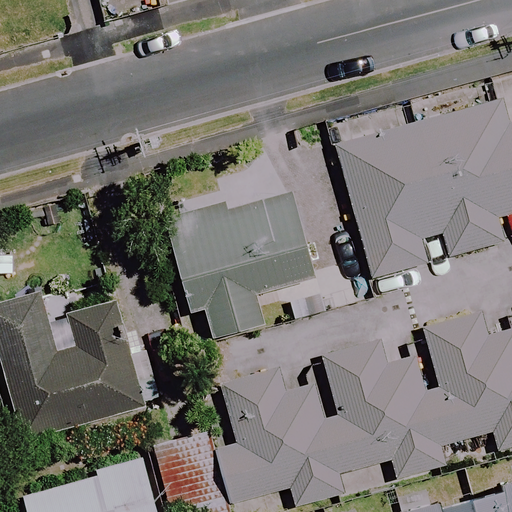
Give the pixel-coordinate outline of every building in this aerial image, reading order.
[(511,131),(508,133),(498,99),(330,150),(370,282),(424,266),(417,244),(438,238),(446,264),(505,246),(497,220),(511,215),(511,131)] [(284,197),(178,225),(187,263),(172,267),(187,322),(201,318),(208,344),(263,329),(255,299),(307,285),(284,197)] [(138,414),(110,303),(70,313),(80,357),(57,362),(42,301),(0,311),(0,356),(21,442),(138,414)] [(511,340),(510,335),(484,342),(477,315),(417,332),(434,389),(423,392),(413,360),(382,369),(375,343),(336,354),(319,359),(336,419),(324,422),(313,385),(282,394),(276,372),(220,388),(237,447),(220,452),(236,507),(287,492),(293,511),(343,497),(337,478),(388,463),(395,487),(450,471),(443,449),(489,435),(495,455),(511,450),(511,340)] [(221,511),(204,437),(155,448),(169,511),(221,511)] [(157,511),(143,464),(23,498),(26,511),(157,511)] [(511,511),(511,478),(392,511),(511,511)]
